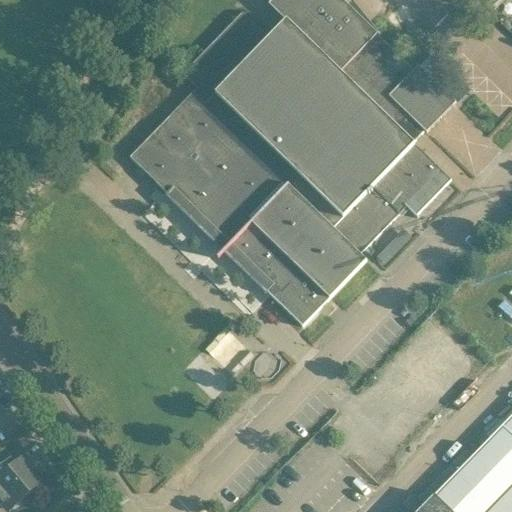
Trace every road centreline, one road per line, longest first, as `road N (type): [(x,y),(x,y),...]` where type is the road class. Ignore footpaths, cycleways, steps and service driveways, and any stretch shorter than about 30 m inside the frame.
road 1 (unclassified): [(183,511),(309,392),(511,171)]
road 2 (unclassified): [(123,511),(0,338)]
